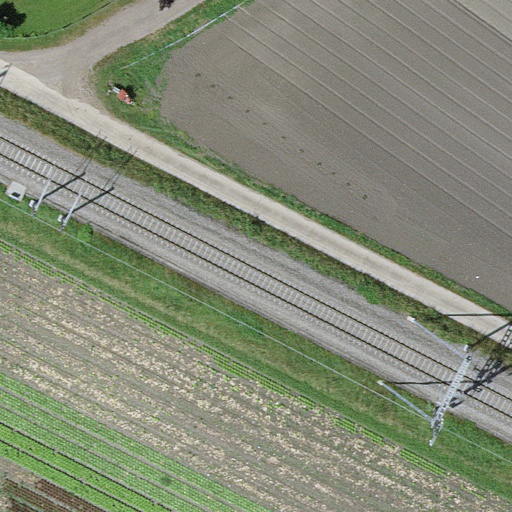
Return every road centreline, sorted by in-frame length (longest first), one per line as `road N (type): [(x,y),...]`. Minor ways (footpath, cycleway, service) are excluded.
road 1 (track): [(54,96),(511,329)]
road 2 (track): [(54,96),(82,58),(162,0)]
